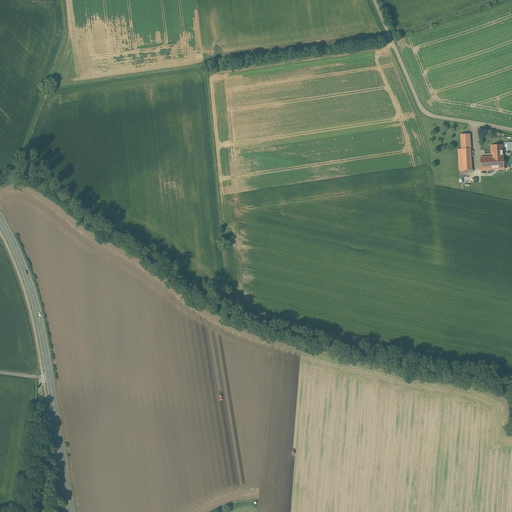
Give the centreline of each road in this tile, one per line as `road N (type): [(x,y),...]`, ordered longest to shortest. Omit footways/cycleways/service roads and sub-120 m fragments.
road 1 (unclassified): [(511,131),(422,113),(373,0)]
road 2 (secondary): [(49,378),(30,282),(0,217)]
road 3 (secondary): [(72,511),(49,378)]
